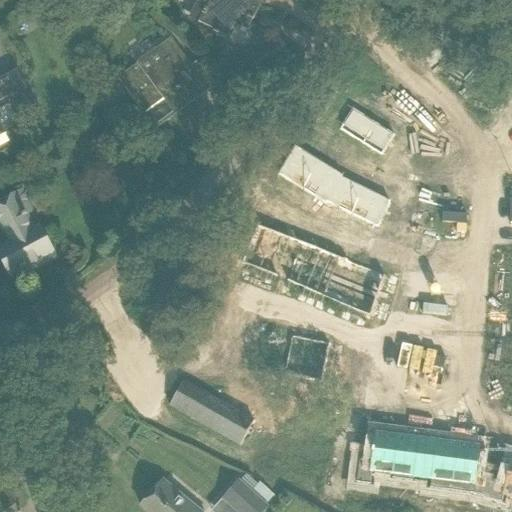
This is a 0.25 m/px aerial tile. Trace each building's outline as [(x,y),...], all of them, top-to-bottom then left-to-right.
[(209,0),(198,22),(210,28),(228,38),(234,25),(246,32),(260,5),(250,0),(209,0)] [(194,94),(210,83),(195,64),(191,67),(171,39),(156,50),(118,79),(143,114),(163,100),(173,114),(197,97),(194,94)] [(0,79),(0,137),(6,134),(0,122),(0,108),(7,105),(14,117),(37,105),(19,70),(0,79)] [(352,109),(339,130),(362,144),(375,123),(352,109)] [(375,123),(362,144),(381,156),(394,135),(375,123)] [(294,146),(277,174),(325,205),(326,203),(341,178),(342,178),(343,177),(294,146)] [(341,178),(326,203),(377,228),(390,202),(342,178),(341,178)] [(12,243),(0,249),(0,256),(5,266),(4,267),(9,277),(20,271),(21,273),(36,265),(37,267),(54,258),(39,229),(34,232),(25,216),(32,212),(30,210),(35,207),(31,199),(26,201),(21,191),(0,202),(0,229),(4,227),(12,243)] [(291,241),(257,227),(243,263),(275,277),(291,241)] [(322,254),(291,241),(275,277),(306,290),(322,254)] [(338,303),(353,267),(322,254),(306,290),(338,303)] [(353,267),(338,303),(370,317),(385,280),(353,267)] [(257,330),(216,321),(208,363),(249,371),(257,330)] [(283,377),(291,337),(257,330),(249,371),(283,377)] [(328,344),(291,337),(283,377),(321,385),(328,344)] [(183,381),(169,406),(187,416),(240,446),(253,422),(200,391),(183,381)] [(487,404),(511,404),(511,386),(487,385),(487,404)] [(314,412),(307,466),(332,469),(339,418),(314,412)] [(358,454),(355,484),(370,486),(372,473),(391,475),(396,435),(375,433),(371,456),(358,454)] [(391,475),(391,480),(413,483),(413,478),(418,438),(396,435),(391,475)] [(418,438),(413,478),(429,480),(434,440),(418,438)] [(429,480),(428,490),(451,493),(457,443),(434,440),(429,480)] [(457,443),(451,493),(471,495),(471,496),(484,500),(491,474),(477,471),(480,446),(457,443)] [(491,474),(484,500),(502,504),(504,496),(511,497),(511,456),(511,457),(505,478),(491,474)] [(301,471),(298,495),(322,498),(325,474),(301,471)] [(199,511),(162,481),(141,507),(146,511),(199,511)] [(238,481),(222,499),(235,511),(264,511),(267,508),(265,506),(250,493),(238,481)]
